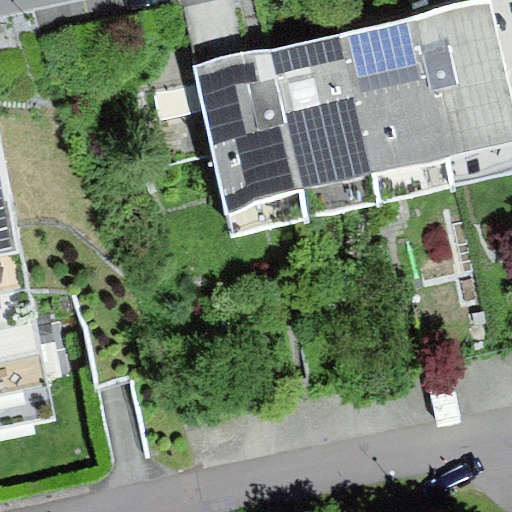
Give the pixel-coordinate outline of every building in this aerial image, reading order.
[(247,29),(242,0),(241,0),(189,9),(193,38),(247,29)] [(419,0),(346,18),(382,192),(459,176),(419,0)] [(511,78),(494,0),(418,0),(419,0),(459,176),(511,163),(511,78)] [(346,18),(278,32),(315,205),(382,192),(346,18)] [(278,32),(200,49),(235,222),(315,205),(278,32)] [(0,141),(0,432),(61,419),(0,141)]
